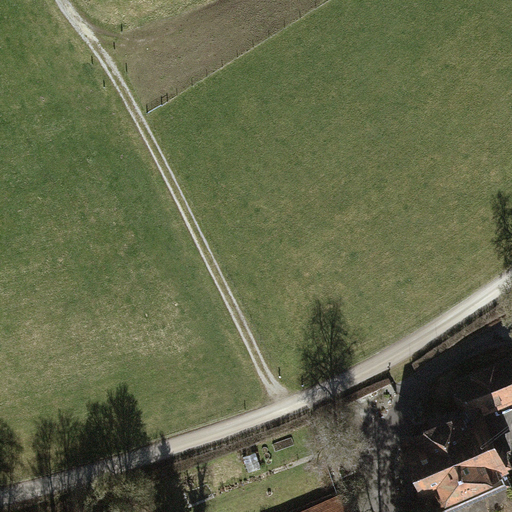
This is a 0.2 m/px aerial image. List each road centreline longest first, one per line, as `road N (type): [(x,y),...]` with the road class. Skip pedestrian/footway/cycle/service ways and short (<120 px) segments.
road 1 (track): [(285,409),(122,85),(63,0)]
road 2 (track): [(0,499),(285,409),(394,355)]
road 3 (residential): [(379,511),(381,415),(425,376),(511,328)]
road 4 (track): [(394,355),(511,278)]
